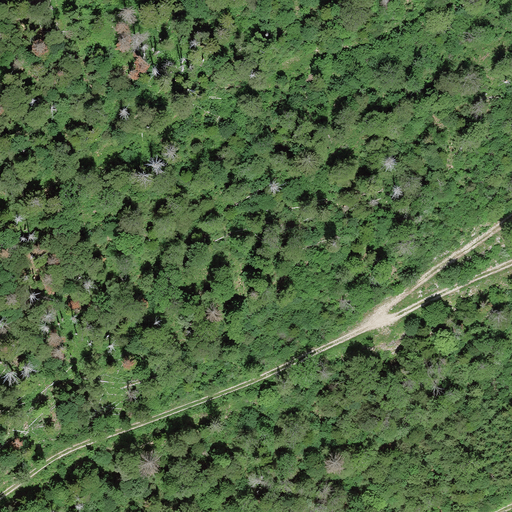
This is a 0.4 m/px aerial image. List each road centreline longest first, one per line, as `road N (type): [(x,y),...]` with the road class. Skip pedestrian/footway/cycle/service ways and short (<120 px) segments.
road 1 (track): [(0,502),(75,447),(256,379),(511,261)]
road 2 (track): [(347,334),(511,211)]
